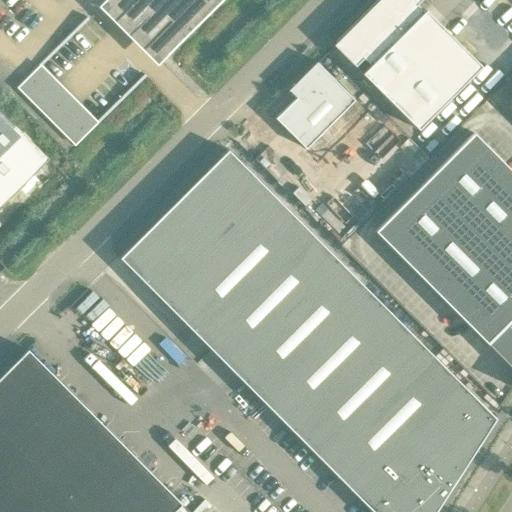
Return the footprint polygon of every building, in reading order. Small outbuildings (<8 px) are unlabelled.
[(111,0),(166,55),(221,0),(111,0)] [(417,130),(481,66),(425,10),(423,12),(415,4),(419,0),(377,0),(333,45),(417,130)] [(287,91),(267,111),(275,119),(317,160),(366,111),(316,62),(287,91)] [(0,206),(48,159),(0,110),(0,206)] [(511,172),(473,133),(424,183),(511,271),(511,172)] [(119,258),(372,511),(434,511),(495,418),(227,150),(119,258)] [(375,231),(511,368),(511,271),(424,183),(375,231)] [(188,511),(62,385),(27,350),(0,377),(0,511),(188,511)]
